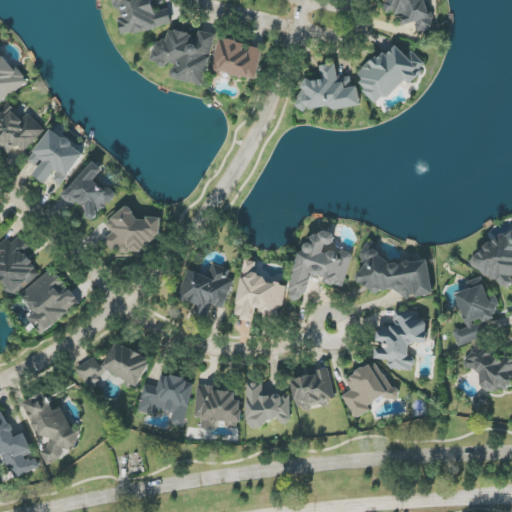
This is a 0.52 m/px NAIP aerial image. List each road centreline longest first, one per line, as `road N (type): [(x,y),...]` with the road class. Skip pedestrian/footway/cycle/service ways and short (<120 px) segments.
road 1 (residential): [(304,0),(277,92),(191,238),(122,307),(0,384)]
road 2 (secondary): [(511,454),(258,473),(36,511)]
road 3 (residential): [(0,186),(122,307),(178,341),(227,355),(275,352),(316,336)]
road 4 (residential): [(192,0),(345,42),(360,29),(356,14),(308,0)]
road 5 (secondary): [(305,511),(511,498)]
